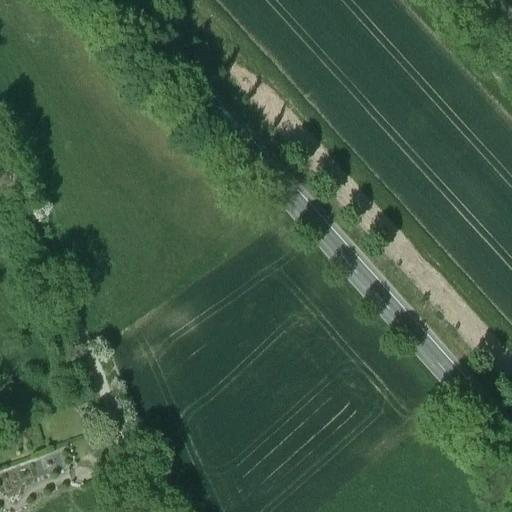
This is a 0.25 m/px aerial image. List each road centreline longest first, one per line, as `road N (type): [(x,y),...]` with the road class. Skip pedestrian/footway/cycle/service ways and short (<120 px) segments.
road 1 (tertiary): [(511,433),(119,0)]
road 2 (residential): [(0,166),(153,511)]
